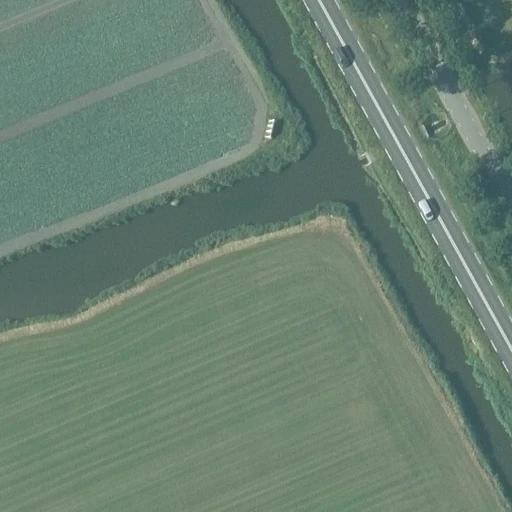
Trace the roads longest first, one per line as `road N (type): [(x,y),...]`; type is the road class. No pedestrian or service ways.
road 1 (primary): [(511,333),(334,0)]
road 2 (unclassified): [(511,175),(415,0)]
